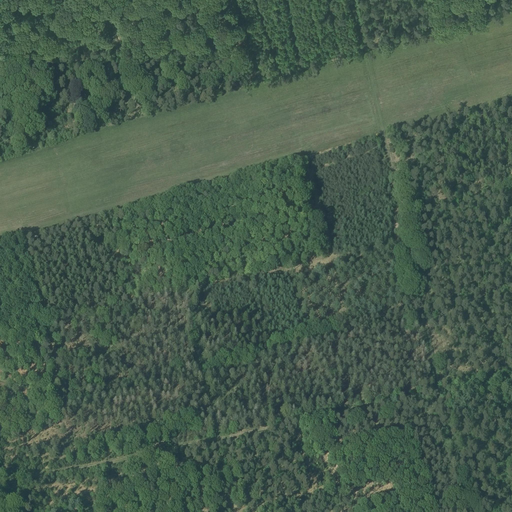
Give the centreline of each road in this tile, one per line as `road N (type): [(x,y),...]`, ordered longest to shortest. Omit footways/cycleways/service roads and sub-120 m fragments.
road 1 (track): [(354,0),(464,511)]
road 2 (track): [(511,377),(0,485)]
